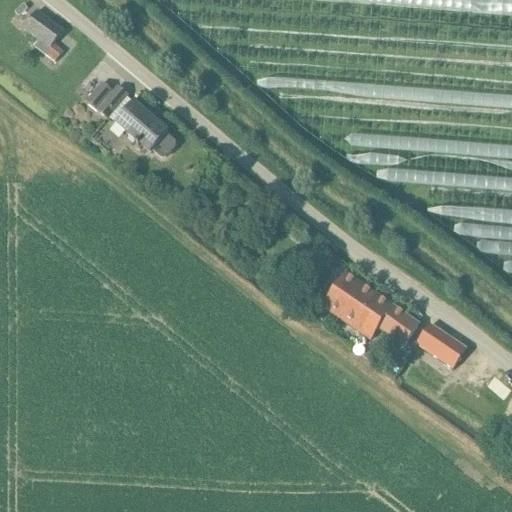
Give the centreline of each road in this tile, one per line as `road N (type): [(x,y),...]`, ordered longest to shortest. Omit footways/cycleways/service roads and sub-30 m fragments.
road 1 (track): [(0,98),(310,343),(511,483)]
road 2 (unclassified): [(511,369),(340,240),(48,0)]
